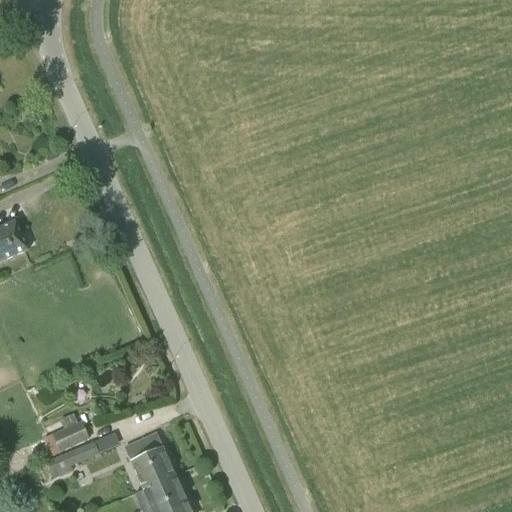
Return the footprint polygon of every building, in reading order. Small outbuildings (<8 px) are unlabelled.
[(15,223),(0,230),(0,264),(24,253),(28,252),(15,223)] [(73,416),(60,422),(64,431),(48,439),(44,440),(51,458),(90,441),(82,423),(77,425),(73,416)] [(115,435),(46,464),(53,481),(73,473),(70,468),(99,456),(99,454),(119,446),(115,435)] [(159,485),(175,478),(157,437),(125,451),(143,492),(143,493),(159,485)] [(189,511),(175,478),(159,485),(143,493),(143,492),(134,495),(141,511),(189,511)]
